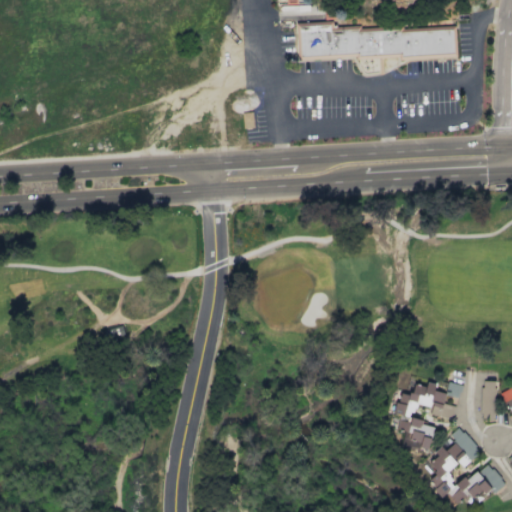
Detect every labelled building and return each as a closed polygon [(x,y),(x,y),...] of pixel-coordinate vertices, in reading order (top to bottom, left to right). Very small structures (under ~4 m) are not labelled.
[(455,54),(454,28),(360,31),(360,26),(332,26),(332,22),(294,23),(296,60),(455,54)] [(241,113),(242,128),(252,127),(251,111),(241,113)] [(393,406),(391,413),(398,415),(395,429),(403,430),(399,449),(416,452),(418,448),(427,450),(432,426),(420,424),(421,419),(413,417),(410,415),(416,403),(430,406),(428,414),(449,419),(452,405),(442,403),(444,395),(457,397),(460,385),(446,381),(444,392),(433,390),(434,383),(426,381),(424,385),(409,382),(406,392),(401,391),(393,406)] [(495,381),(480,381),(479,419),(494,420),(495,381)] [(486,461),(455,485),(445,472),(457,462),(461,466),(479,452),(458,426),(448,434),(454,441),(443,450),(440,446),(424,458),(435,472),(426,479),(449,508),(467,494),(473,500),(489,487),(493,492),(503,484),(486,461)]
